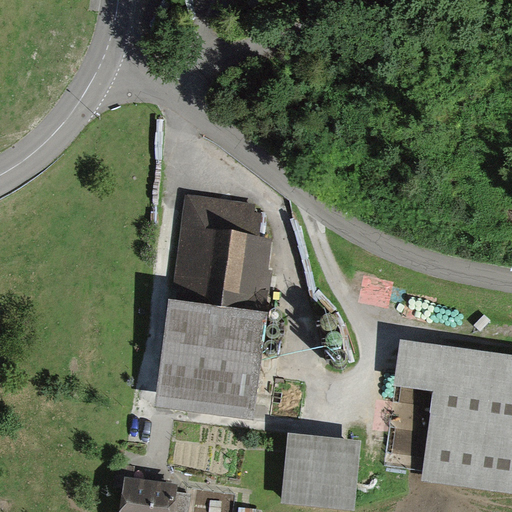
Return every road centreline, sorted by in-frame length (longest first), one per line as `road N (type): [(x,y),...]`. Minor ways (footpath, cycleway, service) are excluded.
road 1 (residential): [(101,55),(165,86),(363,238),(412,260),(511,284)]
road 2 (track): [(165,86),(361,0)]
road 3 (residential): [(0,171),(25,160),(64,119),(101,55)]
